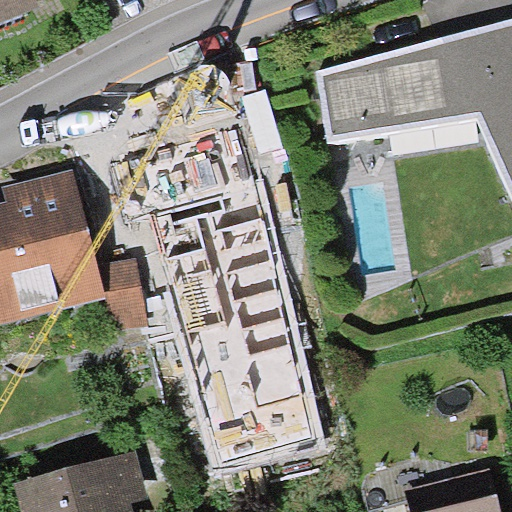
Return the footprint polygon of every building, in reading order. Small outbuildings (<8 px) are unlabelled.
[(0,0),(0,14),(36,0),(0,0)] [(511,23),(310,74),(323,145),(477,117),(511,199),(511,23)] [(329,442),(245,124),(175,144),(113,161),(130,221),(149,216),(213,467),(329,442)] [(0,332),(91,311),(61,184),(0,198),(0,332)] [(10,477),(19,511),(130,511),(127,502),(148,497),(134,444),(10,477)] [(499,511),(490,474),(406,495),(410,511),(499,511)]
